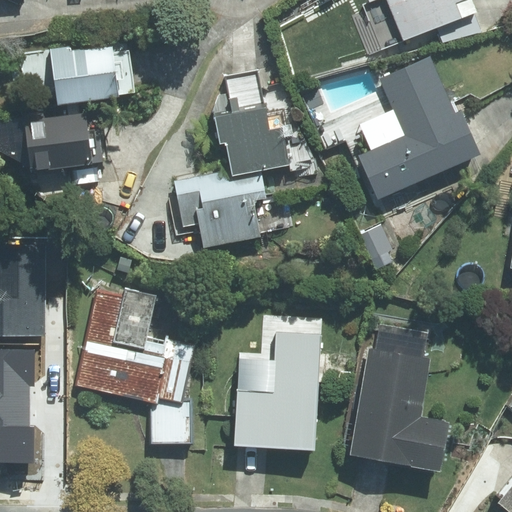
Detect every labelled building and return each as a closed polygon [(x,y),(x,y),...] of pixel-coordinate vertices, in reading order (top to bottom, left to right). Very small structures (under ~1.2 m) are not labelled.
[(383,0),(400,42),(457,19),(451,3),(457,0),(383,0)] [(108,45),(48,53),(54,105),(115,97),(108,45)] [(353,158),(371,200),(473,156),(454,112),(450,113),(427,60),(376,81),(401,138),(353,158)] [(226,171),(172,182),(180,226),(192,223),(197,250),(257,238),(249,201),(262,199),(257,171),(284,166),(277,128),(262,131),(251,74),(221,80),(229,116),(210,120),(215,146),(221,145),(226,171)] [(81,115),(21,123),(27,172),(88,164),(81,115)] [(0,376),(42,377),(42,247),(0,246),(0,376)] [(120,297),(96,292),(76,387),(147,402),(148,445),(186,445),(186,398),(179,398),(190,348),(142,338),(151,297),(122,290),(120,297)] [(231,392),(228,447),(309,452),(316,336),(273,334),(269,394),(231,392)] [(428,362),(366,349),(344,455),(432,473),(442,423),(416,418),(428,362)] [(511,511),(511,480),(494,502),(507,511),(511,511)]
